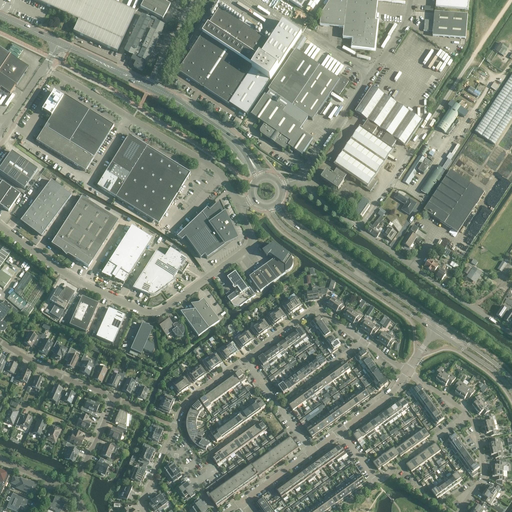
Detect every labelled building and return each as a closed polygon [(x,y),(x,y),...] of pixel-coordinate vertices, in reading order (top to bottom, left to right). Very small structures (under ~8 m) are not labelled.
[(135,12),(109,0),(33,0),(78,21),(73,32),(76,33),(117,52),(135,12)] [(172,0),(144,0),(140,8),(162,20),(170,6),(166,3),(167,0),(169,0),(172,1),(172,0)] [(288,0),(292,2),(301,9),(306,0),(288,0)] [(343,38),(354,40),(353,47),(374,50),(377,23),(375,22),(378,1),(365,0),(330,0),(321,15),(320,26),(344,28),(343,38)] [(436,0),(436,7),(468,10),(468,0),(436,0)] [(220,8),(178,72),(199,85),(201,88),(204,89),(229,105),(229,104),(247,116),(304,29),(286,17),(270,42),(254,31),(257,27),(246,20),(244,24),(220,8)] [(434,12),(434,21),(425,20),(424,31),(433,32),(432,36),(466,39),(468,15),(434,12)] [(142,16),(124,52),(133,56),(132,58),(131,60),(136,62),(133,67),(134,68),(142,72),(164,26),(142,16)] [(298,51),(307,38),(302,35),(294,48),(298,51)] [(505,53),(509,48),(500,42),(495,50),(499,53),(501,50),(505,53)] [(0,49),(0,89),(0,90),(9,96),(27,68),(0,49)] [(303,55),(296,50),(268,90),(270,92),(308,118),(312,121),(333,91),(339,95),(349,82),(340,76),(338,79),(319,66),(303,55)] [(495,145),(511,118),(511,74),(475,131),(495,145)] [(321,179),(325,182),(327,182),(323,187),(334,194),(337,189),(338,190),(344,182),(342,181),(347,174),(362,184),(361,186),(370,192),(377,181),(373,179),(393,149),(392,148),(397,140),(405,146),(422,121),(372,87),(355,112),(367,121),(362,128),(360,126),(334,165),(337,167),(332,174),(327,170),(321,179)] [(479,96),(481,91),(470,87),(468,92),(479,96)] [(261,134),(269,140),(283,149),(284,150),(285,150),(286,150),(287,149),(289,147),(294,150),(295,152),(296,152),(302,156),(313,140),(300,131),(308,118),(270,92),(267,96),(265,95),(251,115),(257,119),(258,121),(259,121),(264,124),(260,131),(260,132),(260,133),(260,134),(261,134)] [(42,111),(51,116),(62,98),(53,93),(42,111)] [(69,143),(89,111),(64,96),(62,98),(51,116),(45,127),(51,131),(57,135),(63,139),(69,143)] [(450,107),(437,128),(447,134),(459,114),(465,118),(469,112),(463,109),(463,108),(453,102),(451,101),(448,106),(450,107)] [(113,126),(89,111),(69,143),(75,146),(81,150),(87,154),(94,158),(113,126)] [(235,123),(240,125),(244,119),(239,116),(235,123)] [(42,145),(51,131),(45,127),(36,141),(42,145)] [(48,149),(57,135),(51,131),(42,145),(48,149)] [(54,153),(63,139),(57,135),(48,149),(54,153)] [(129,175),(147,147),(128,136),(111,164),(129,175)] [(60,157),(69,143),(63,139),(54,153),(60,157)] [(69,143),(60,157),(67,160),(75,146),(69,143)] [(449,153),(446,158),(450,161),(454,156),(453,155),(460,145),(457,144),(451,154),(449,153)] [(419,155),(403,181),(408,185),(425,158),(428,155),(432,157),(434,154),(436,151),(432,149),(432,150),(431,149),(424,145),(418,154),(419,155)] [(75,146),(67,160),(73,164),(81,150),(75,146)] [(190,174),(147,147),(129,175),(124,184),(115,198),(152,221),(158,212),(164,216),(190,174)] [(73,164),(79,168),(87,154),(81,150),(73,164)] [(20,158),(11,152),(8,157),(5,155),(0,162),(0,165),(1,167),(1,166),(6,170),(8,167),(12,170),(20,158)] [(79,168),(85,172),(94,158),(87,154),(79,168)] [(20,176),(28,164),(20,158),(12,170),(20,176)] [(436,165),(420,190),(427,195),(444,170),(445,171),(452,162),(448,159),(442,169),(436,165)] [(428,167),(423,163),(418,171),(424,174),(428,167)] [(28,164),(20,176),(29,182),(37,171),(28,164)] [(124,184),(129,175),(111,164),(105,173),(118,180),(124,184)] [(0,168),(0,172),(15,183),(20,176),(12,170),(8,167),(6,170),(1,166),(1,167),(0,168)] [(484,193),(450,170),(429,203),(424,211),(457,233),(458,233),(457,232),(484,193)] [(109,194),(118,180),(105,173),(97,186),(109,194)] [(20,176),(15,183),(24,190),(29,182),(20,176)] [(109,194),(115,198),(124,184),(118,180),(109,194)] [(51,181),(45,188),(56,195),(61,189),(51,181)] [(0,204),(11,189),(2,183),(0,185),(0,204)] [(40,194),(51,202),(56,195),(45,188),(40,194)] [(11,189),(0,204),(0,206),(8,212),(20,195),(11,189)] [(61,189),(56,195),(66,203),(71,196),(61,189)] [(397,193),(394,198),(405,205),(402,210),(409,215),(417,204),(406,197),(405,198),(397,193)] [(35,201),(46,209),(51,202),(40,194),(35,201)] [(56,195),(51,202),(61,210),(66,203),(56,195)] [(75,260),(88,268),(118,221),(81,197),(51,245),(60,251),(66,257),(67,255),(75,260)] [(30,208),(40,216),(46,209),(35,201),(30,208)] [(51,202),(46,209),(56,217),(61,210),(51,202)] [(209,211),(206,209),(176,238),(181,241),(185,238),(200,258),(204,255),(207,259),(206,259),(207,259),(235,238),(218,202),(209,211)] [(362,217),(370,206),(368,204),(360,215),(362,217)] [(25,215),(35,223),(40,216),(30,208),(25,215)] [(56,217),(46,209),(40,216),(51,223),(56,217)] [(483,211),(477,220),(483,225),(490,216),(483,211)] [(30,229),(35,223),(25,215),(20,222),(30,229)] [(40,216),(35,223),(46,230),(51,223),(40,216)] [(371,225),(367,231),(372,234),(376,228),(379,224),(384,219),(382,217),(377,222),(377,223),(375,222),(373,226),(371,225)] [(46,230),(35,223),(30,229),(41,237),(46,230)] [(415,234),(419,229),(414,225),(410,230),(415,234)] [(376,228),(372,234),(377,238),(380,233),(384,236),(390,241),(391,241),(392,240),(396,233),(389,228),(388,228),(384,234),(381,232),(378,230),(380,228),(378,226),(376,229),(376,228)] [(126,280),(152,240),(132,227),(101,274),(111,279),(112,276),(115,279),(114,279),(124,284),(126,280)] [(402,243),(410,248),(417,237),(409,232),(402,243)] [(275,259),(258,271),(249,277),(260,292),(286,274),(285,273),(286,273),(287,272),(288,272),(289,272),(289,271),(290,271),(291,270),(291,269),(292,269),(292,268),(292,267),(293,267),(293,266),(293,265),(293,264),(293,263),(293,262),(293,261),(292,260),(292,259),(291,258),(292,257),(274,244),(263,252),(267,258),(270,256),(275,259)] [(3,247),(1,250),(8,255),(10,252),(3,247)] [(441,255),(445,258),(450,251),(445,248),(441,255)] [(147,295),(148,295),(149,296),(150,296),(151,296),(152,296),(153,296),(154,296),(155,295),(156,295),(156,294),(157,294),(167,287),(176,280),(173,279),(178,272),(182,274),(189,264),(185,262),(187,260),(181,257),(178,255),(170,249),(164,257),(156,252),(132,289),(147,295)] [(1,250),(0,251),(0,253),(6,258),(8,255),(1,250)] [(434,273),(438,266),(438,265),(436,264),(435,264),(432,262),(433,261),(430,259),(425,266),(425,267),(427,269),(428,268),(431,270),(431,271),(433,272),(434,273)] [(501,272),(507,264),(503,261),(497,269),(501,272)] [(459,266),(452,262),(450,265),(454,268),(453,269),(456,271),(459,266)] [(436,277),(442,281),(446,275),(444,274),(446,272),(440,268),(438,272),(439,273),(436,277)] [(481,275),(480,275),(481,273),(473,268),(472,270),(471,269),(466,277),(475,283),(481,275)] [(0,286),(3,289),(11,279),(1,271),(0,271),(0,286)] [(23,313),(28,317),(46,289),(42,286),(44,284),(26,272),(14,291),(15,291),(14,292),(13,291),(6,299),(21,311),(23,313)] [(240,307),(255,296),(250,288),(248,289),(235,272),(227,278),(237,291),(227,298),(230,302),(233,306),(240,307)] [(49,302),(55,305),(50,314),(59,319),(68,303),(74,293),(66,288),(63,292),(57,289),(49,302)] [(314,301),(312,290),(307,291),(307,293),(304,294),(305,303),(314,301)] [(312,290),(314,301),(322,300),(321,291),(318,292),(318,290),(312,290)] [(289,301),(296,311),(299,308),(302,305),(296,296),(289,301)] [(78,304),(87,308),(90,301),(82,297),(78,304)] [(332,309),(338,300),(334,297),(332,299),(330,297),(325,304),(332,309)] [(203,300),(198,303),(198,304),(190,305),(194,310),(208,330),(219,322),(203,300)] [(338,300),(332,309),(339,314),(344,307),(342,305),(343,303),(338,300)] [(6,329),(6,325),(3,323),(0,323),(9,313),(13,317),(18,312),(5,301),(0,306),(0,331),(0,332),(4,332),(6,329)] [(98,304),(90,301),(87,308),(95,311),(98,304)] [(292,312),(293,313),(296,311),(289,301),(282,306),(289,315),(292,312)] [(84,315),(87,308),(78,304),(75,311),(84,315)] [(502,307),(496,316),(501,320),(507,311),(508,311),(510,308),(507,306),(505,309),(502,307)] [(92,318),(95,311),(87,308),(84,315),(92,318)] [(286,317),(280,308),(273,313),(280,322),(283,320),(283,319),(286,317)] [(349,321),(355,312),(351,308),(349,310),(347,308),(342,316),(349,321)] [(113,320),(117,312),(108,309),(105,316),(113,320)] [(208,330),(194,310),(187,311),(186,309),(181,312),(180,312),(198,337),(208,330)] [(511,309),(503,321),(504,322),(505,323),(506,324),(508,324),(509,325),(511,319),(511,309)] [(72,318),(81,322),(84,315),(75,311),(72,318)] [(113,320),(122,323),(125,316),(117,312),(113,320)] [(359,313),(359,314),(355,312),(349,321),(356,326),(363,316),(359,313)] [(277,324),(280,322),(273,313),(266,317),(273,326),(277,324)] [(89,325),(92,318),(84,315),(81,322),(89,325)] [(102,323),(110,327),(113,320),(105,316),(102,323)] [(311,320),(312,322),(315,326),(322,321),(319,317),(315,320),(313,318),(311,320)] [(359,328),(366,332),(372,323),(373,322),(366,317),(359,328)] [(77,329),(81,322),(72,318),(69,325),(77,329)] [(271,328),(264,319),(257,324),(264,333),(267,331),(271,328)] [(110,327),(119,330),(122,323),(113,320),(110,327)] [(184,330),(184,329),(184,328),(183,328),(183,327),(182,326),(182,325),(181,325),(180,324),(179,324),(178,324),(177,324),(175,324),(174,325),(172,326),(168,320),(160,327),(166,336),(172,332),(174,335),(175,336),(176,337),(177,337),(178,338),(179,338),(180,338),(181,338),(183,337),(182,336),(183,335),(183,334),(184,333),(184,332),(184,331),(184,330)] [(322,321),(315,326),(318,330),(325,325),(322,321)] [(77,329),(86,333),(89,325),(81,322),(77,329)] [(107,334),(110,327),(102,323),(99,330),(107,334)] [(376,325),(376,326),(372,323),(366,332),(373,337),(380,327),(376,325)] [(152,354),(154,350),(154,345),(147,341),(152,328),(142,324),(130,350),(141,355),(143,350),(152,354)] [(261,335),(261,336),(264,333),(257,324),(251,329),(257,338),(261,335)] [(325,325),(318,330),(321,334),(328,329),(325,325)] [(107,334),(116,337),(119,330),(110,327),(107,334)] [(302,341),(307,337),(306,336),(301,329),(296,332),(301,339),(302,341)] [(328,329),(321,334),(324,338),(331,333),(328,329)] [(104,341),(107,334),(99,330),(96,337),(104,341)] [(255,340),(248,331),(241,335),(248,345),(251,343),(251,342),(255,340)] [(292,335),(298,344),(303,341),(302,341),(296,332),(292,335)] [(383,344),(389,335),(384,332),(383,333),(381,332),(375,339),(383,344)] [(36,345),(42,336),(38,334),(37,337),(30,333),(24,343),(31,347),(33,343),(36,345)] [(248,345),(241,335),(239,333),(233,337),(241,349),(245,347),(248,345)] [(327,342),(334,337),(331,333),(324,338),(327,342)] [(43,334),(42,336),(36,345),(41,348),(39,351),(46,355),(52,343),(45,340),(46,338),(47,337),(43,334)] [(107,334),(104,341),(112,344),(116,337),(107,334)] [(298,344),(292,335),(288,338),(293,345),(294,347),(298,344)] [(389,335),(383,344),(390,349),(395,341),(393,340),(394,338),(389,335)] [(334,337),(327,342),(330,346),(337,342),(334,337)] [(289,348),(293,345),(288,338),(284,341),(289,348)] [(289,348),(284,341),(280,344),(285,351),(289,348)] [(59,360),(62,356),(63,355),(66,351),(65,349),(60,346),(59,344),(59,343),(56,342),(51,352),(54,353),(52,358),(54,359),(54,360),(57,361),(59,360)] [(232,342),(226,347),(232,356),(235,354),(239,351),(232,342)] [(328,348),(332,354),(337,350),(337,349),(340,346),(337,342),(330,346),(328,348)] [(286,353),(285,351),(280,344),(276,347),(280,354),(281,354),(282,356),(286,353)] [(229,358),(229,359),(232,356),(226,347),(219,352),(225,361),(229,358)] [(280,354),(276,347),(271,350),(276,357),(277,357),(280,354)] [(66,365),(69,367),(69,368),(71,369),(72,368),(73,369),(78,358),(74,356),(75,353),(75,351),(70,348),(65,360),(68,362),(66,365)] [(267,353),(274,362),(278,359),(277,357),(276,357),(271,350),(267,353)] [(363,351),(356,356),(354,357),(358,361),(360,360),(367,355),(363,351)] [(223,362),(216,353),(210,358),(217,368),(220,366),(219,365),(223,362)] [(263,356),(270,365),(274,362),(267,353),(263,356)] [(84,355),(78,367),(81,368),(80,369),(82,370),(81,372),(88,376),(92,366),(90,365),(91,361),(86,358),(87,356),(84,355)] [(363,364),(370,359),(367,355),(360,360),(363,364)] [(270,365),(263,356),(258,359),(263,365),(262,366),(264,369),(270,365)] [(316,360),(321,367),(326,363),(321,357),(316,360)] [(213,370),(217,368),(210,358),(203,363),(209,372),(213,370)] [(370,359),(363,364),(365,368),(373,363),(370,359)] [(312,363),(317,370),(321,367),(316,360),(312,363)] [(13,375),(18,365),(10,361),(7,368),(4,367),(1,373),(7,375),(8,372),(13,375)] [(101,363),(98,361),(94,369),(97,370),(94,378),(102,382),(107,370),(99,366),(101,363)] [(340,365),(346,372),(350,369),(345,362),(340,365)] [(308,366),(313,373),(317,370),(312,363),(308,366)] [(367,374),(376,367),(373,363),(365,368),(363,370),(367,374)] [(207,374),(201,365),(194,370),(201,379),(204,377),(203,377),(207,374)] [(336,368),(341,376),(346,372),(340,365),(336,368)] [(304,369),(309,376),(313,373),(308,366),(304,369)] [(376,367),(367,374),(370,378),(379,371),(376,367)] [(331,371),(337,379),(341,376),(336,368),(331,371)] [(441,383),(447,375),(442,372),(444,370),(440,368),(435,375),(438,377),(436,380),(438,382),(439,381),(441,383)] [(309,376),(304,369),(300,372),(305,379),(309,376)] [(26,384),(31,373),(23,370),(21,375),(18,373),(13,384),(16,385),(17,383),(19,384),(20,381),(26,384)] [(197,381),(198,381),(201,379),(194,370),(187,375),(194,384),(197,381)] [(300,382),(305,379),(300,372),(298,370),(294,373),(300,382)] [(327,375),(332,382),(337,379),(331,371),(327,375)] [(379,371),(370,378),(373,382),(375,381),(381,376),(379,371)] [(123,372),(122,374),(119,373),(118,376),(113,374),(108,385),(116,388),(119,379),(123,381),(126,374),(123,372)] [(240,372),(236,375),(241,383),(241,384),(246,380),(245,378),(246,378),(245,375),(243,376),(240,372)] [(296,385),(300,382),(294,373),(290,376),(296,385)] [(236,375),(231,379),(237,386),(241,383),(236,375)] [(323,378),(328,385),(332,382),(327,375),(323,378)] [(447,375),(441,383),(443,385),(445,387),(447,383),(450,386),(456,378),(452,376),(451,378),(447,375)] [(39,390),(44,380),(36,376),(33,382),(31,381),(26,391),(29,392),(31,387),(39,390)] [(191,385),(185,376),(178,381),(185,391),(188,388),(191,385)] [(292,388),(296,385),(290,376),(286,379),(292,388)] [(375,381),(377,385),(378,385),(384,380),(381,376),(375,381)] [(135,392),(140,380),(136,378),(134,382),(127,379),(122,391),(126,393),(126,392),(130,394),(130,395),(132,391),(135,392)] [(318,381),(324,388),(328,385),(323,378),(318,381)] [(232,389),(237,386),(231,379),(227,382),(232,389)] [(288,391),(292,388),(286,379),(282,382),(288,391)] [(379,390),(381,389),(388,384),(384,380),(378,385),(377,385),(375,386),(379,390)] [(185,391),(178,381),(171,386),(178,395),(181,392),(182,393),(185,391)] [(314,384),(319,391),(324,388),(318,381),(314,384)] [(460,396),(467,386),(459,381),(454,388),(455,387),(458,389),(455,393),(457,395),(458,395),(460,396)] [(228,392),(232,389),(227,382),(223,385),(228,392)] [(284,394),(288,391),(282,382),(281,382),(277,385),(279,387),(284,394)] [(144,400),(148,391),(142,388),(143,386),(139,384),(136,392),(138,392),(136,397),(144,400)] [(309,387),(315,395),(319,391),(314,384),(309,387)] [(223,395),(228,392),(223,385),(218,388),(223,395)] [(411,389),(416,395),(416,396),(423,390),(420,386),(417,388),(416,385),(411,389)] [(60,401),(62,397),(59,396),(62,389),(54,386),(51,394),(49,395),(48,397),(49,398),(48,399),(56,402),(55,404),(58,406),(60,401)] [(467,386),(460,396),(462,397),(462,398),(464,400),(467,395),(470,397),(469,398),(469,399),(474,391),(467,386)] [(305,390),(310,398),(315,395),(309,387),(305,390)] [(219,398),(223,395),(218,388),(214,391),(219,398)] [(359,392),(365,400),(370,397),(364,388),(359,392)] [(301,394),(306,401),(310,398),(305,390),(301,394)] [(426,394),(423,390),(416,396),(416,395),(414,397),(417,401),(426,394)] [(68,391),(65,397),(62,396),(62,397),(60,401),(63,403),(63,401),(70,404),(75,394),(68,391)] [(215,402),(219,398),(214,391),(210,394),(215,402)] [(355,395),(361,403),(365,400),(359,392),(355,395)] [(162,402),(173,407),(174,403),(175,399),(165,394),(162,402)] [(210,394),(205,398),(210,405),(211,405),(215,402),(210,394)] [(307,404),(305,401),(306,401),(301,394),(296,397),(302,404),(304,406),(307,404)] [(429,399),(426,394),(417,401),(420,405),(429,399)] [(351,398),(357,406),(361,403),(355,395),(351,398)] [(476,410),(483,404),(480,400),(482,398),(479,395),(472,401),(475,404),(472,406),(474,409),(474,408),(476,410)] [(292,400),(297,407),(302,404),(296,397),(292,400)] [(206,409),(211,406),(211,405),(210,405),(205,398),(201,401),(206,409)] [(346,401),(352,410),(357,406),(351,398),(346,401)] [(409,408),(403,398),(398,402),(405,411),(409,408)] [(255,402),(261,410),(266,407),(263,403),(263,402),(262,400),(261,401),(260,399),(255,402)] [(425,408),(432,403),(429,399),(420,405),(423,409),(425,408)] [(82,407),(81,410),(90,414),(91,411),(95,413),(98,405),(88,400),(85,408),(82,407)] [(297,407),(292,400),(287,403),(293,411),(297,407)] [(261,410),(255,402),(254,401),(250,404),(257,414),(261,410)] [(342,404),(348,413),(352,410),(346,401),(342,404)] [(173,407),(162,402),(159,410),(169,414),(171,410),(173,407)] [(192,408),(203,417),(204,415),(202,413),(201,412),(204,410),(199,402),(195,406),(194,405),(193,406),(192,408)] [(398,402),(394,405),(401,414),(405,411),(398,402)] [(432,403),(425,408),(428,412),(435,407),(432,403)] [(252,417),(257,414),(250,404),(246,408),(247,410),(252,417)] [(337,407),(344,416),(348,413),(342,404),(337,407)] [(483,404),(476,410),(477,412),(477,413),(479,415),(482,413),(484,415),(491,410),(488,406),(487,408),(483,404)] [(394,405),(390,408),(395,415),(397,417),(401,414),(394,405)] [(332,409),(333,411),(339,419),(344,416),(337,407),(336,406),(332,409)] [(429,418),(431,416),(438,411),(435,407),(428,412),(426,414),(429,418)] [(189,416),(197,419),(199,416),(200,416),(202,418),(203,417),(192,408),(191,409),(190,410),(190,411),(191,412),(189,416)] [(241,411),(243,413),(248,420),(252,417),(247,410),(246,408),(241,411)] [(391,418),(395,415),(390,408),(386,411),(391,418)] [(4,421),(12,425),(18,412),(9,409),(4,421)] [(126,427),(127,414),(120,411),(115,422),(118,424),(117,426),(123,429),(125,426),(126,427)] [(329,414),(335,422),(339,419),(333,411),(329,414)] [(382,414),(387,421),(391,418),(386,411),(382,414)] [(438,411),(431,416),(434,420),(441,415),(438,411)] [(239,416),(244,423),(248,420),(243,413),(239,416)] [(80,418),(77,425),(88,430),(91,422),(88,421),(89,417),(82,414),(80,418)] [(244,423),(239,416),(237,414),(233,417),(239,426),(244,423)] [(324,417),(330,425),(335,422),(329,414),(324,417)] [(387,421),(382,414),(378,416),(383,424),(384,426),(388,423),(387,421)] [(27,428),(31,418),(24,415),(23,419),(19,417),(15,427),(19,428),(20,425),(27,428)] [(440,424),(439,423),(444,420),(441,415),(434,420),(432,422),(436,428),(440,424)] [(186,425),(201,425),(201,423),(198,423),(196,423),(197,419),(189,416),(188,421),(186,421),(186,422),(186,423),(186,424),(186,425)] [(373,420),(379,427),(383,424),(378,416),(373,420)] [(228,420),(235,429),(239,426),(233,417),(228,420)] [(320,420),(326,429),(330,425),(324,417),(320,420)] [(485,429),(495,426),(494,421),(496,420),(495,417),(486,419),(487,422),(483,423),(484,426),(485,429)] [(224,423),(230,433),(235,429),(228,420),(224,423)] [(315,423),(322,432),(326,429),(320,420),(315,423)] [(369,423),(375,430),(379,427),(373,420),(369,423)] [(45,424),(45,423),(43,423),(42,423),(38,421),(35,426),(33,425),(28,435),(31,436),(32,434),(34,433),(41,436),(46,424),(45,424)] [(262,422),(258,425),(263,432),(267,429),(262,422)] [(221,429),(226,436),(230,433),(224,423),(220,427),(221,429)] [(311,426),(317,435),(322,432),(315,423),(311,426)] [(375,430),(369,423),(365,426),(372,435),(376,432),(374,430),(375,430)] [(151,427),(152,430),(151,433),(162,438),(163,434),(161,434),(163,429),(159,427),(159,426),(152,424),(151,427)] [(201,425),(186,425),(186,427),(186,428),(188,428),(188,433),(197,430),(196,427),(198,426),(201,426),(201,425)] [(258,425),(253,428),(259,435),(263,432),(258,425)] [(126,430),(123,429),(117,426),(116,429),(115,430),(112,429),(109,436),(120,441),(123,432),(125,433),(126,430)] [(317,435),(311,426),(307,430),(313,438),(317,435)] [(361,429),(366,436),(368,438),(372,435),(365,426),(361,429)] [(495,426),(485,429),(486,431),(485,431),(486,434),(490,433),(491,437),(499,434),(498,430),(496,431),(495,426)] [(55,443),(60,430),(52,427),(50,432),(47,431),(44,438),(47,439),(55,443)] [(253,428),(249,431),(255,438),(259,435),(253,428)] [(226,436),(221,429),(217,432),(222,439),(226,436)] [(366,436),(361,429),(357,432),(362,439),(366,436)] [(430,436),(425,429),(420,432),(426,439),(430,436)] [(197,430),(188,433),(191,437),(189,438),(190,440),(191,441),(192,441),(203,433),(202,431),(200,433),(199,434),(197,430)] [(75,431),(73,434),(70,442),(81,446),(84,438),(81,437),(81,436),(82,434),(75,431)] [(213,436),(210,438),(213,443),(216,441),(217,442),(222,439),(217,432),(216,431),(211,434),(213,436)] [(249,431),(245,434),(251,441),(255,438),(249,431)] [(358,442),(359,444),(363,441),(362,439),(357,432),(352,435),(358,442)] [(416,435),(421,442),(426,439),(420,432),(416,435)] [(162,438),(151,433),(148,440),(152,442),(151,443),(156,446),(158,441),(160,442),(162,438)] [(203,433),(192,441),(192,442),(193,443),(194,444),(195,443),(198,447),(204,439),(201,437),(202,436),(204,434),(203,433)] [(245,434),(241,437),(247,444),(251,441),(245,434)] [(290,438),(263,458),(251,466),(260,476),(299,448),(288,434),(290,438)] [(412,438),(417,445),(421,442),(416,435),(412,438)] [(451,445),(458,439),(455,435),(448,440),(451,445)] [(241,437),(237,440),(242,447),(247,444),(241,437)] [(408,441),(413,448),(417,445),(412,438),(408,441)] [(211,445),(208,444),(209,442),(204,439),(198,447),(203,449),(203,450),(206,451),(207,448),(211,445)] [(458,439),(451,445),(454,448),(454,449),(461,443),(458,439)] [(490,450),(502,448),(500,439),(491,441),(493,441),(494,444),(488,445),(489,448),(490,448),(490,450)] [(237,440),(233,443),(238,450),(242,447),(237,440)] [(404,444),(409,451),(413,448),(408,441),(404,444)] [(76,455),(74,454),(76,450),(75,450),(76,447),(67,443),(65,446),(69,448),(64,459),(71,462),(73,459),(74,459),(76,455)] [(233,443),(228,446),(234,454),(238,450),(233,443)] [(455,454),(457,453),(464,448),(461,443),(454,449),(454,448),(452,450),(455,454)] [(118,450),(119,447),(111,444),(110,446),(105,444),(104,448),(101,455),(109,459),(112,453),(114,454),(116,449),(118,450)] [(142,447),(143,450),(142,453),(153,458),(155,455),(153,454),(155,449),(150,447),(143,444),(142,447)] [(400,447),(405,454),(409,451),(404,444),(400,447)] [(441,451),(435,444),(431,447),(436,454),(441,451)] [(347,454),(343,449),(342,450),(338,445),(334,448),(341,458),(347,454)] [(228,446),(224,449),(230,457),(234,454),(228,446)] [(399,455),(400,457),(405,454),(400,447),(396,450),(395,450),(399,455)] [(431,447),(427,450),(432,457),(436,454),(431,447)] [(341,458),(334,448),(330,451),(335,459),(337,461),(341,458)] [(395,450),(396,450),(394,448),(390,451),(395,458),(399,455),(395,450)] [(464,448),(457,453),(460,457),(467,452),(464,448)] [(502,448),(490,450),(491,453),(490,453),(491,456),(495,455),(495,459),(504,457),(502,448)] [(224,449),(220,452),(226,460),(230,457),(224,449)] [(427,450),(423,453),(428,460),(432,457),(427,450)] [(331,462),(335,459),(330,451),(326,454),(331,462)] [(395,458),(390,451),(386,454),(391,461),(395,458)] [(220,452),(216,455),(222,463),(226,460),(220,452)] [(458,459),(461,463),(463,461),(470,456),(467,452),(460,457),(458,459)] [(142,464),(143,464),(142,466),(146,467),(147,466),(148,466),(150,461),(151,462),(153,458),(142,453),(139,460),(140,460),(139,462),(142,464)] [(423,453),(419,456),(424,463),(428,460),(423,453)] [(333,464),(331,462),(326,454),(322,457),(327,465),(329,467),(333,464)] [(386,454),(382,457),(387,464),(391,461),(386,454)] [(212,458),(217,466),(222,463),(216,455),(212,458)] [(419,456),(415,459),(420,466),(424,463),(419,456)] [(463,461),(461,463),(464,467),(473,460),(470,456),(463,461)] [(317,460),(323,468),(327,465),(322,457),(317,460)] [(382,457),(377,460),(383,467),(387,464),(382,457)] [(415,459),(410,462),(416,469),(420,466),(415,459)] [(100,474),(101,475),(103,476),(104,476),(108,466),(110,467),(112,463),(104,460),(101,464),(97,463),(94,471),(101,473),(100,474)] [(313,463),(319,471),(323,468),(317,460),(313,463)] [(373,463),(378,470),(383,467),(377,460),(373,463)] [(473,460),(464,467),(467,471),(469,469),(476,464),(473,460)] [(406,465),(411,472),(416,469),(410,462),(406,465)] [(493,469),(493,472),(507,472),(507,467),(506,467),(505,467),(505,463),(496,462),(496,466),(492,466),(492,469),(493,469)] [(167,467),(164,469),(166,471),(163,473),(166,477),(176,470),(171,463),(167,466),(167,467)] [(309,466),(315,474),(319,471),(313,463),(309,466)] [(478,473),(476,471),(480,468),(476,464),(469,469),(472,473),(470,475),(472,478),(478,473)] [(133,474),(144,478),(146,475),(144,474),(146,469),(145,469),(146,467),(142,466),(142,467),(141,467),(140,469),(136,467),(133,474)] [(251,466),(220,488),(210,496),(208,493),(207,495),(209,498),(210,498),(217,507),(260,476),(251,466)] [(316,476),(315,474),(309,466),(305,469),(312,479),(316,476)] [(177,480),(181,477),(180,474),(178,474),(178,473),(181,471),(179,468),(176,470),(166,477),(169,481),(172,479),(173,482),(177,479),(177,480)] [(312,479),(305,469),(301,472),(306,480),(308,482),(312,479)] [(0,493),(1,494),(9,475),(6,473),(0,470),(0,493)] [(297,475),(302,483),(306,480),(301,472),(297,475)] [(462,481),(457,474),(456,472),(451,475),(458,484),(462,481)] [(503,484),(503,481),(505,481),(505,477),(506,477),(507,472),(493,472),(493,474),(492,474),(492,477),(496,477),(496,481),(499,481),(499,484),(503,484)] [(144,478),(133,474),(130,480),(134,482),(133,485),(138,488),(141,481),(143,482),(144,478)] [(355,477),(362,487),(366,483),(359,474),(355,477)] [(293,478),(298,486),(302,483),(297,475),(293,478)] [(362,487),(355,477),(353,475),(349,479),(350,480),(357,490),(362,487)] [(447,478),(454,487),(458,484),(451,475),(447,478)] [(288,481),(294,489),(298,486),(293,478),(288,481)] [(443,481),(450,490),(454,487),(447,478),(443,481)] [(17,488),(21,490),(30,494),(32,489),(34,490),(36,484),(30,482),(30,483),(20,479),(20,480),(17,479),(15,482),(14,481),(13,484),(14,484),(14,485),(17,486),(17,488)] [(346,484),(353,493),(357,490),(350,480),(346,484)] [(180,495),(190,488),(185,481),(180,484),(181,485),(177,487),(179,490),(177,491),(180,495)] [(284,484),(290,492),(294,489),(288,481),(284,484)] [(439,484),(446,493),(450,490),(443,481),(439,484)] [(280,487),(286,495),(290,492),(284,484),(280,487)] [(342,487),(348,496),(353,493),(346,484),(342,487)] [(435,487),(441,496),(446,493),(439,484),(435,487)] [(486,491),(496,498),(501,490),(494,485),(492,488),(488,486),(487,488),(486,491)] [(127,501),(127,499),(131,501),(134,494),(130,492),(132,488),(125,486),(120,498),(127,501)] [(286,495),(280,487),(276,490),(282,498),(283,500),(288,497),(286,495)] [(337,490),(344,499),(348,496),(342,487),(337,490)] [(430,490),(437,499),(441,496),(435,487),(430,490)] [(190,488),(180,495),(183,499),(185,498),(187,500),(190,498),(195,495),(190,488)] [(333,493),(340,502),(344,499),(337,490),(333,493)] [(496,498),(486,491),(484,493),(484,492),(482,495),(485,497),(483,500),(491,505),(496,498)] [(329,496),(335,506),(340,502),(333,493),(329,496)] [(16,511),(17,511),(21,503),(26,505),(28,501),(12,494),(10,499),(11,499),(7,508),(16,511)] [(166,499),(163,495),(156,499),(163,509),(167,506),(165,504),(168,503),(165,499),(166,499)] [(153,502),(149,505),(152,509),(152,508),(155,511),(157,510),(158,511),(159,511),(163,509),(156,499),(153,496),(150,498),(153,502)] [(324,499),(331,509),(335,506),(329,496),(324,499)] [(50,509),(56,511),(62,511),(67,501),(55,497),(52,504),(51,503),(49,506),(51,507),(50,509)] [(264,498),(256,504),(259,508),(267,503),(264,498)] [(320,503),(326,511),(331,509),(324,499),(320,503)] [(192,508),(192,509),(194,511),(195,511),(203,507),(198,500),(194,503),(191,506),(192,508)] [(262,511),(270,507),(267,503),(259,508),(262,511)] [(315,506),(319,511),(326,511),(320,503),(315,506)] [(473,509),(477,511),(483,511),(484,511),(486,511),(488,508),(481,503),(479,506),(476,504),(474,507),(475,507),(473,509)]
